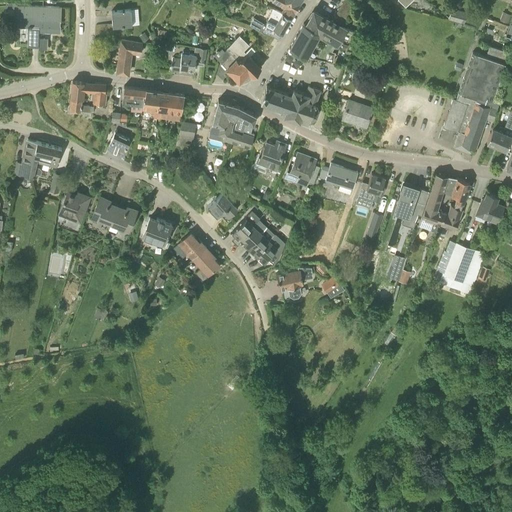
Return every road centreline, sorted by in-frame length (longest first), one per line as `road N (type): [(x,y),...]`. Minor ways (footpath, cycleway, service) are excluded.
road 1 (residential): [(282,411),(249,277),(178,198),(60,140),(0,124)]
road 2 (tertiary): [(511,179),(340,147),(247,96)]
road 3 (tertiary): [(247,96),(82,70)]
